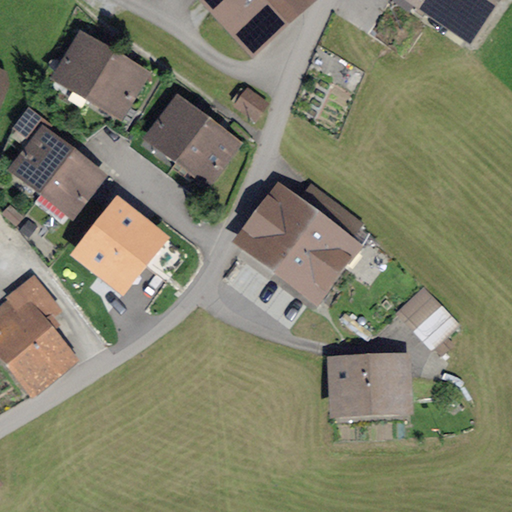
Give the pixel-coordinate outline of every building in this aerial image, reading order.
[(204,0),(249,48),(300,0),(204,0)] [(419,0),(469,34),(492,0),(419,0)] [(84,44),(62,79),(90,96),(111,60),(84,44)] [(118,112),(139,77),(111,60),(90,96),(118,112)] [(248,92),(237,107),(254,120),(265,104),(248,92)] [(205,127),(179,108),(154,140),(167,150),(180,160),(205,127)] [(180,160),(193,170),(206,180),(231,147),(205,127),(180,160)] [(44,139),(19,171),(45,191),(70,158),(44,139)] [(154,140),(145,153),(158,162),(167,150),(154,140)] [(167,150),(158,162),(171,172),(180,160),(167,150)] [(70,211),(96,178),(70,158),(45,191),(70,211)] [(180,160),(171,172),(184,182),(193,170),(180,160)] [(193,170),(184,182),(196,192),(206,180),(193,170)] [(316,294),(349,251),(347,249),(364,226),(359,223),(355,228),(284,170),(273,184),(282,192),(244,240),(316,294)] [(119,197),(72,258),(126,300),(173,239),(119,197)] [(0,330),(0,348),(36,393),(75,361),(44,324),(58,311),(34,280),(10,299),(22,314),(0,330)] [(434,348),(458,325),(425,289),(400,313),(434,348)] [(338,367),(340,409),(402,406),(400,365),(338,367)]
